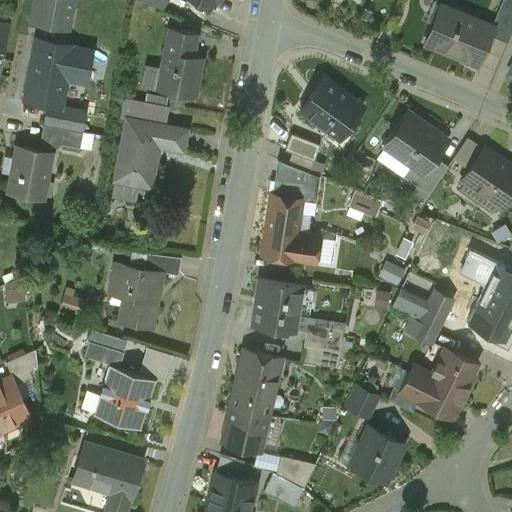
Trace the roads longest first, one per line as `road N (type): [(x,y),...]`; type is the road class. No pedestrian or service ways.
road 1 (residential): [(267,29),(224,279),(167,511)]
road 2 (residential): [(511,116),(305,35),(267,29)]
